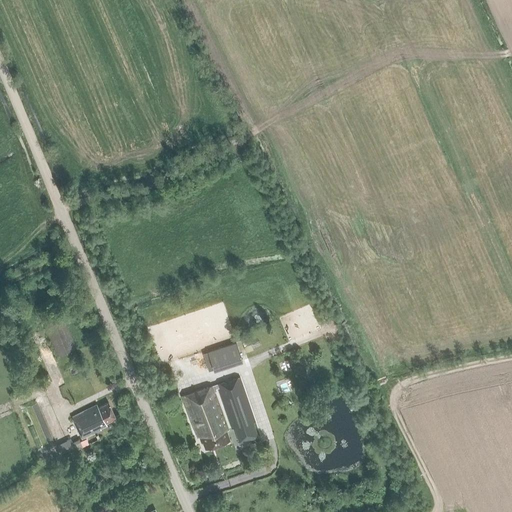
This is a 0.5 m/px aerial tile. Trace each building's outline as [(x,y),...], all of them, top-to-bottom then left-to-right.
[(76,349),(62,316),(43,324),(56,357),(76,349)] [(242,362),(236,342),(207,352),(213,372),(242,362)] [(254,421),(243,387),(240,376),(181,397),(197,439),(199,438),(201,443),(202,442),(204,449),(229,440),(226,431),(229,430),(215,392),(216,392),(215,389),(217,389),(232,429),(233,428),(238,442),(257,436),(252,422),(254,421)] [(279,381),(282,392),(291,389),(288,378),(279,381)] [(98,408),(96,405),(71,417),(81,439),(101,430),(100,429),(107,426),(105,423),(115,419),(107,403),(98,408)] [(36,425),(31,427),(37,449),(42,448),(36,425)] [(68,441),(57,447),(61,457),(88,444),(86,438),(79,441),(78,439),(69,444),(68,441)]
